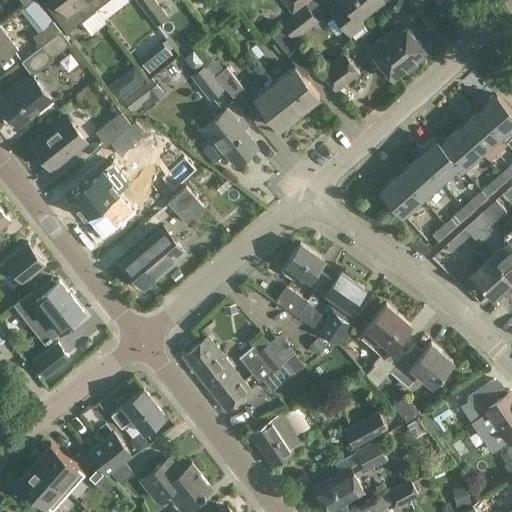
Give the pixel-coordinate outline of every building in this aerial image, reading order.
[(67,33),(96,11),(87,0),(54,0),(58,5),(50,11),(67,33)] [(87,0),(96,11),(108,0),(87,0)] [(167,15),(155,0),(136,0),(156,24),(167,15)] [(281,23),(299,8),(308,0),(281,0),(292,13),(281,23)] [(308,0),(299,8),(281,23),(281,24),(298,45),(294,40),(319,20),(316,17),(331,5),(326,0),(308,0)] [(357,18),(379,0),(338,0),(329,7),(350,33),(356,39),(367,30),(362,24),(362,23),(357,18)] [(61,31),(23,60),(21,61),(32,75),(53,59),(52,57),(71,43),(53,21),(61,31)] [(41,46),(23,60),(61,31),(53,21),(33,36),(41,46)] [(228,21),(223,31),(232,36),(237,25),(228,21)] [(287,54),(298,45),(281,24),(270,32),(287,54)] [(0,57),(16,46),(0,25),(0,57)] [(400,34),(395,28),(369,49),(393,78),(426,52),(407,28),(400,34)] [(336,91),(360,72),(344,52),(321,72),(336,91)] [(148,54),(140,60),(149,71),(157,64),(148,54)] [(205,63),(225,88),(225,87),(233,97),(243,88),(226,66),(225,68),(220,63),(216,66),(211,59),(205,63)] [(225,88),(205,63),(190,75),(210,100),(225,88)] [(294,67),(274,83),(298,112),(318,96),(294,67)] [(50,99),(30,74),(0,97),(0,104),(16,126),(50,99)] [(122,76),(109,86),(119,98),(132,88),(122,76)] [(278,129),(298,112),(274,83),(254,99),(278,129)] [(133,92),(123,101),(131,111),(142,102),(133,92)] [(496,95),(478,111),(499,135),(505,142),(511,135),(511,130),(508,127),(511,123),(511,111),(497,94),(496,95)] [(227,108),(200,129),(211,143),(203,149),(214,164),(228,153),(235,162),(257,145),(243,128),(249,124),(242,115),(236,120),(227,108)] [(478,111),(459,127),(481,152),(499,135),(478,111)] [(111,140),(125,127),(115,115),(96,131),(106,144),(111,140)] [(85,141),(66,117),(32,144),(51,168),(85,141)] [(125,127),(111,140),(121,152),(146,131),(136,119),(133,121),(125,127)] [(461,169),(481,152),(459,127),(441,143),(440,144),(458,164),(457,164),(461,169)] [(418,157),(439,181),(457,164),(458,164),(440,144),(441,143),(438,140),(437,141),(418,157)] [(418,157),(399,174),(420,197),(439,181),(418,157)] [(507,181),(500,173),(487,184),(494,192),(507,181)] [(399,174),(380,191),(401,214),(420,197),(399,174)] [(511,183),(500,194),(507,201),(511,196),(511,183)] [(204,206),(186,185),(168,201),(186,223),(204,206)] [(475,208),(488,197),(481,190),(468,201),(475,209),(475,208)] [(495,199),(481,211),(488,218),(493,224),(506,212),(495,199)] [(462,207),(450,217),(457,225),(469,214),(462,207)] [(0,226),(9,220),(0,208),(0,226)] [(481,211),(463,227),(470,235),(488,218),(481,211)] [(123,262),(144,286),(196,242),(175,218),(123,262)] [(439,241),(451,230),(444,223),(432,233),(439,241)] [(452,250),(470,235),(463,227),(446,243),(452,250)] [(511,244),(508,240),(489,256),(511,280),(511,279),(511,244)] [(12,271),(22,284),(46,264),(28,243),(0,265),(0,275),(3,279),(12,271)] [(305,282),(315,289),(325,274),(317,269),(323,260),(300,244),(286,264),(286,263),(281,270),(294,279),(299,273),(308,278),(305,282)] [(492,297),(511,280),(489,256),(471,273),(492,297)] [(330,277),(325,274),(315,289),(325,295),(327,292),(336,298),(331,305),(345,314),(363,287),(341,272),(339,275),(334,272),(330,277)] [(60,330),(83,312),(59,280),(36,299),(60,330)] [(274,301),(296,316),(307,301),(285,286),(274,301)] [(27,295),(0,313),(0,326),(8,339),(41,317),(27,295)] [(376,388),(390,372),(398,362),(406,352),(395,343),(410,324),(386,303),(359,335),(380,354),(372,363),(374,365),(366,375),(376,388)] [(325,317),(317,330),(338,344),(351,324),(330,309),(325,317)] [(296,316),(306,323),(315,310),(296,316)] [(47,352),(57,366),(82,346),(71,333),(47,352)] [(181,354),(208,387),(219,378),(223,383),(236,372),(206,334),(181,354)] [(252,372),(256,369),(264,378),(285,361),(268,340),(267,341),(261,334),(249,343),(251,346),(238,356),(252,372)] [(315,355),(325,346),(317,337),(307,345),(315,355)] [(406,352),(398,362),(390,372),(407,387),(419,373),(432,385),(452,360),(431,342),(421,353),(412,345),(406,352)] [(252,372),(259,381),(262,379),(272,390),(294,372),(285,361),(264,378),(256,369),(252,372)] [(250,389),(236,372),(223,383),(219,378),(208,387),(225,409),(250,389)] [(484,388),(483,386),(473,392),(473,393),(467,397),(473,406),(471,408),(476,415),(478,414),(480,417),(487,412),(507,443),(511,439),(511,393),(509,389),(508,390),(499,377),(484,388)] [(112,414),(121,426),(134,416),(144,429),(163,414),(143,389),(124,404),(112,414)] [(407,421),(421,413),(405,394),(393,405),(407,421)] [(441,420),(453,412),(444,398),(420,414),(435,436),(446,429),(441,420)] [(292,450),(291,449),(290,446),(298,440),(295,435),(310,427),(298,406),(282,415),(281,413),(249,432),(269,464),(292,450)] [(353,447),(388,427),(378,410),(343,430),(353,447)] [(115,432),(93,449),(91,450),(106,469),(130,450),(115,432)] [(140,432),(129,440),(137,449),(147,441),(140,432)] [(375,437),(354,450),(366,470),(387,458),(375,437)] [(69,492),(85,473),(51,443),(34,461),(69,492)] [(168,491),(183,510),(184,508),(211,487),(191,462),(180,471),(168,457),(140,479),(157,499),(168,491)] [(17,480),(52,511),(69,492),(34,461),(17,480)] [(111,473),(119,484),(134,473),(125,462),(111,473)] [(95,482),(103,473),(97,467),(89,476),(95,482)] [(340,473),(314,488),(327,511),(363,491),(355,477),(350,468),(340,473)] [(410,478),(389,490),(398,505),(419,493),(410,478)] [(457,507),(471,504),(466,485),(452,488),(457,507)] [(495,499),(491,493),(482,499),(486,505),(495,499)]
